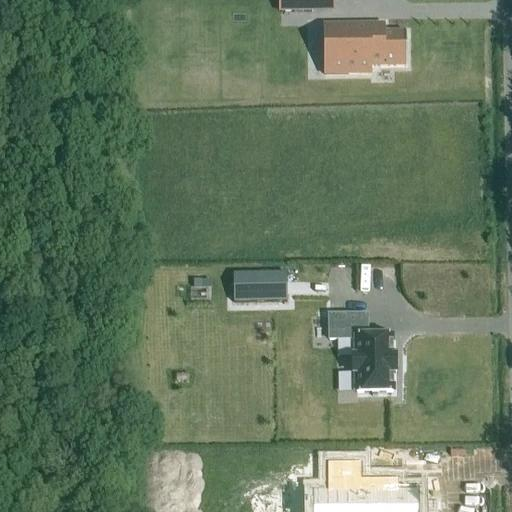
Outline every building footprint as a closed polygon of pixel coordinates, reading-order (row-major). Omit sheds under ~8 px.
[(279,0),(280,14),(311,14),(310,0),(279,0)] [(324,75),(324,77),(370,76),(370,69),(406,69),(405,34),(383,34),(383,27),(324,28),(324,29),(341,29),(341,53),(324,53),(324,55),(327,55),(328,75),(324,75)] [(439,298),(454,297),(452,261),(395,265),(397,306),(440,304),(439,298)] [(286,275),(233,276),(234,304),(286,303),(286,275)] [(392,358),(391,338),(367,338),(367,316),(329,317),(329,341),(355,341),(356,358),(352,359),(353,374),(356,374),(356,394),(392,394),(392,374),(396,374),(395,358),(392,358)] [(361,456),(330,456),(330,484),(316,484),(316,511),(419,511),(419,483),(403,483),(403,476),(402,476),(402,503),(377,503),(376,483),(347,483),(347,476),(362,476),(361,456)]
